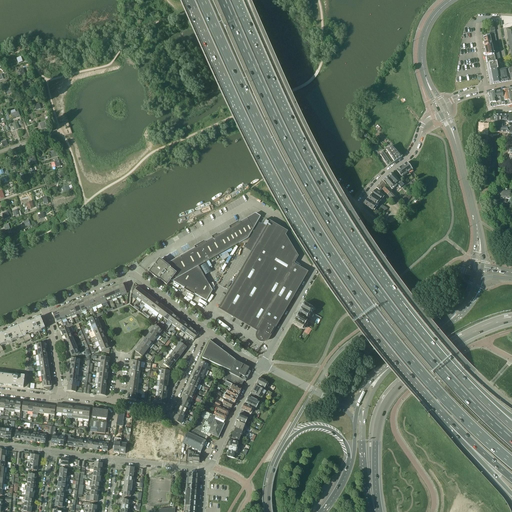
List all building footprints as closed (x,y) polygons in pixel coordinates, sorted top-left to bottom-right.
[(229,32),(231,32),(256,21),(259,19),(260,19),(260,18),(261,17),(261,16),(260,16),(260,15),(259,15),(258,15),(257,15),(228,27),(227,28),(226,29),(226,30),(227,30),(227,31),(227,32),(228,32),(229,32)] [(205,42),(206,42),(223,35),(224,34),(224,33),(224,31),(224,30),(222,30),(221,30),(205,37),(204,38),(203,38),(203,39),(203,40),(204,41),(205,42)] [(491,43),(491,40),(490,38),(490,37),(488,37),(487,36),(483,36),(483,38),(485,47),(492,46),(491,43)] [(493,51),(492,48),(492,46),(485,47),(484,47),(486,57),(487,61),(488,64),(489,64),(495,63),(495,61),(495,59),(494,56),(493,54),(493,51)] [(251,78),(252,78),(277,67),(279,66),(280,65),(280,64),(280,63),(279,62),(278,61),(277,61),(276,62),(249,73),(249,74),(248,75),(248,76),(248,77),(249,78),(250,78),(251,78)] [(499,84),(496,70),(497,69),(497,66),(499,65),(498,64),(499,64),(501,63),(500,61),(495,61),(495,63),(489,64),(493,85),(499,84)] [(510,82),(508,69),(501,70),(499,64),(498,64),(499,65),(497,66),(497,69),(496,70),(499,84),(510,82)] [(227,88),(228,88),(245,81),(245,80),(246,79),(246,78),(245,77),(244,76),(243,76),(226,84),(225,84),(225,85),(224,86),(224,87),(225,87),(225,88),(226,88),(227,88)] [(507,90),(502,91),(505,106),(510,105),(507,90)] [(502,91),(494,93),(496,107),(505,106),(502,91)] [(494,93),(488,94),(488,96),(491,108),(496,107),(494,93)] [(271,125),(272,125),(297,113),(299,112),(299,111),(300,111),(299,110),(299,109),(298,108),(297,108),(296,108),(270,120),(269,121),(269,122),(269,123),(270,124),(271,125)] [(509,127),(508,124),(508,116),(494,116),(495,133),(509,133),(509,127)] [(250,135),(258,131),(266,127),(267,126),(267,125),(267,124),(266,123),(265,123),(264,123),(247,130),(247,131),(246,132),(247,134),(247,135),(248,135),(250,135)] [(401,157),(395,150),(392,146),(386,151),(394,162),(401,157)] [(394,162),(386,151),(380,155),(383,158),(384,160),(383,161),(384,162),(385,163),(388,166),(394,162)] [(407,163),(396,170),(401,178),(412,170),(407,163)] [(402,184),(399,180),(398,181),(391,173),(383,180),(390,189),(394,186),(395,187),(397,185),(400,188),(403,185),(402,184),(403,184),(405,186),(407,184),(404,180),(401,182),(402,183),(402,184)] [(413,180),(405,187),(408,191),(412,189),(417,185),(413,180)] [(382,181),(376,188),(379,191),(382,189),(388,196),(393,192),(382,181)] [(375,190),(371,195),(378,201),(380,202),(380,201),(379,200),(382,196),(375,190)] [(511,194),(511,190),(499,191),(500,204),(511,203),(511,194)] [(393,192),(388,196),(393,201),(397,197),(393,192)] [(371,195),(367,199),(375,206),(376,206),(377,205),(376,204),(378,201),(371,195)] [(363,204),(363,205),(372,211),(375,206),(367,199),(363,204)] [(248,238),(260,217),(261,217),(255,214),(239,223),(248,238)] [(268,339),(307,273),(293,264),(297,257),(284,235),(286,232),(265,220),(262,225),(267,228),(230,291),(229,291),(219,309),(258,331),(257,333),(257,334),(256,334),(256,335),(256,336),(256,337),(257,338),(257,339),(258,340),(258,341),(259,341),(260,342),(261,342),(262,342),(264,342),(265,342),(266,341),(267,341),(267,340),(268,339)] [(248,238),(239,223),(239,222),(229,228),(230,228),(224,232),(233,247),(240,243),(248,239),(248,238)] [(212,237),(212,238),(221,254),(233,247),(224,232),(217,235),(212,237)] [(212,238),(204,243),(214,258),(221,254),(212,238)] [(195,247),(195,248),(204,264),(214,258),(204,243),(204,242),(195,247)] [(160,280),(167,285),(171,280),(174,282),(199,267),(204,264),(195,248),(166,265),(159,260),(156,265),(155,264),(152,267),(153,268),(149,273),(159,281),(160,281),(160,280)] [(199,267),(174,282),(185,289),(184,289),(194,295),(194,294),(206,301),(212,291),(199,267)] [(123,284),(117,286),(122,296),(127,294),(126,292),(127,291),(128,285),(125,285),(123,286),(123,284)] [(117,286),(112,288),(113,289),(117,298),(122,296),(117,286)] [(143,290),(138,287),(137,288),(136,287),(133,287),(132,293),(133,293),(133,294),(137,298),(143,290)] [(113,289),(108,291),(112,300),(117,298),(113,289)] [(143,290),(137,298),(142,301),(147,294),(148,293),(143,290)] [(108,291),(103,293),(107,302),(112,300),(108,291)] [(103,292),(97,294),(102,304),(107,302),(103,293),(103,292)] [(97,294),(92,296),(93,297),(97,306),(102,304),(97,294)] [(151,297),(147,294),(142,301),(146,304),(151,297)] [(93,297),(88,299),(91,308),(97,306),(93,297)] [(155,301),(151,297),(146,304),(150,307),(155,301)] [(88,299),(83,301),(83,302),(86,310),(91,308),(88,299)] [(82,300),(77,303),(81,312),(86,310),(83,302),(83,301),(82,300)] [(160,303),(156,300),(155,301),(150,307),(154,311),(160,303)] [(304,302),(301,307),(309,312),(312,306),(304,302)] [(77,303),(72,305),(72,306),(73,306),(76,315),(81,312),(77,303)] [(165,307),(160,303),(154,311),(159,314),(164,307),(164,308),(165,307)] [(72,306),(68,308),(71,317),(76,315),(73,306),(72,306)] [(168,311),(164,308),(164,307),(159,314),(163,317),(168,311)] [(301,307),(298,312),(306,317),(309,312),(301,307)] [(68,308),(63,310),(66,319),(71,317),(68,308)] [(63,309),(57,311),(61,321),(66,319),(63,310),(63,309)] [(57,311),(52,313),(56,323),(61,321),(57,311)] [(172,314),(168,311),(163,317),(168,321),(173,314),(172,314)] [(178,316),(173,313),(172,314),(173,314),(168,321),(172,324),(178,316)] [(154,320),(156,317),(152,314),(148,319),(153,322),(154,320)] [(307,320),(297,314),(295,319),(304,325),(307,326),(308,324),(307,324),(308,322),(307,321),(307,320)] [(182,320),(178,316),(172,324),(176,327),(181,321),(182,320)] [(35,322),(31,323),(30,323),(30,322),(18,327),(25,342),(27,341),(27,340),(31,338),(29,334),(41,329),(42,330),(45,329),(41,318),(35,320),(35,321),(35,322)] [(97,318),(89,321),(91,327),(99,323),(97,318)] [(295,319),(292,323),(292,324),(302,329),(304,325),(295,319)] [(185,324),(181,321),(176,327),(180,331),(185,324)] [(99,323),(91,327),(94,332),(101,328),(99,323)] [(190,327),(185,324),(180,331),(185,334),(190,327)] [(155,326),(152,330),(159,335),(162,331),(155,326)] [(195,330),(190,326),(190,327),(185,334),(189,337),(195,330)] [(7,333),(3,335),(2,334),(0,334),(0,351),(3,350),(1,346),(16,339),(18,344),(22,342),(22,343),(25,342),(18,327),(7,332),(7,333)] [(72,327),(69,328),(61,331),(63,337),(71,333),(73,333),(71,328),(72,327)] [(101,328),(94,332),(96,337),(103,333),(101,328)] [(152,330),(149,334),(155,339),(159,335),(152,330)] [(199,333),(195,330),(189,337),(193,341),(199,333)] [(73,338),(71,333),(63,337),(65,342),(73,338)] [(103,333),(96,337),(98,342),(105,338),(103,333)] [(149,334),(145,339),(152,344),(155,339),(149,334)] [(73,338),(65,342),(67,347),(75,343),(73,338)] [(105,338),(98,342),(100,346),(107,343),(105,338)] [(145,339),(142,343),(149,348),(152,344),(145,339)] [(237,362),(210,341),(202,358),(227,370),(226,372),(231,375),(237,362)] [(67,347),(69,351),(69,352),(77,348),(75,343),(67,347)] [(107,343),(100,346),(102,352),(103,351),(103,353),(109,354),(109,351),(109,349),(111,348),(108,343),(107,343)] [(142,343),(139,347),(145,352),(149,348),(142,343)] [(187,348),(180,343),(177,347),(183,352),(187,348)] [(138,346),(134,351),(136,352),(135,354),(135,357),(140,358),(141,356),(142,357),(145,352),(139,347),(138,346)] [(183,352),(177,347),(173,351),(180,356),(183,352)] [(77,348),(69,352),(69,351),(68,352),(70,357),(79,354),(77,348)] [(180,356),(173,351),(170,356),(177,361),(180,356)] [(177,361),(170,356),(167,360),(173,365),(174,365),(177,361)] [(173,365),(167,360),(163,364),(171,370),(174,366),(174,365),(173,365)] [(200,361),(198,366),(206,370),(208,365),(200,361)] [(249,368),(237,362),(231,375),(244,381),(245,382),(249,375),(247,374),(249,372),(250,373),(250,372),(248,370),(249,368)] [(198,366),(196,371),(203,375),(206,370),(198,366)] [(21,377),(8,375),(8,371),(4,371),(4,370),(0,369),(0,384),(12,386),(13,385),(17,386),(17,387),(23,388),(25,376),(21,376),(21,377)] [(196,371),(194,376),(201,380),(203,375),(196,371)] [(244,381),(231,375),(226,372),(222,380),(226,382),(239,389),(244,381)] [(194,376),(191,381),(199,385),(201,380),(194,376)] [(258,379),(258,380),(258,381),(256,384),(264,388),(267,383),(259,378),(259,379),(258,379)] [(50,381),(42,382),(43,388),(44,388),(44,389),(49,391),(51,388),(50,387),(51,387),(50,381)] [(191,381),(189,386),(197,390),(199,385),(191,381)] [(239,389),(226,382),(224,384),(230,387),(229,390),(239,395),(241,390),(239,389)] [(251,393),(261,399),(265,391),(255,385),(251,393)] [(189,386),(187,391),(194,394),(197,390),(189,386)] [(239,395),(229,390),(227,389),(227,390),(228,391),(226,394),(237,399),(239,395)] [(187,391),(184,396),(192,399),(194,394),(187,391)] [(237,399),(226,394),(225,393),(224,395),(226,395),(224,399),(234,404),(237,399)] [(184,396),(182,401),(190,404),(192,399),(184,396)] [(245,403),(256,408),(259,402),(249,397),(245,403)] [(231,408),(232,408),(232,407),(233,406),(233,405),(233,404),(225,400),(223,404),(224,405),(222,408),(228,411),(230,408),(231,409),(231,408)] [(182,401),(180,406),(187,409),(190,404),(182,401)] [(241,412),(242,413),(243,411),(251,415),(254,409),(244,404),(241,412)] [(180,406),(178,411),(185,414),(187,409),(180,406)] [(227,417),(229,412),(218,407),(217,409),(218,409),(217,412),(227,417)] [(108,411),(93,409),(90,432),(105,434),(108,411)] [(178,411),(175,416),(183,419),(185,414),(178,411)] [(218,438),(225,424),(224,424),(225,421),(213,416),(203,411),(194,430),(192,435),(206,441),(208,437),(209,437),(210,436),(211,435),(218,438)] [(227,417),(217,412),(215,414),(214,414),(213,416),(225,421),(227,417)] [(245,424),(248,418),(240,414),(237,420),(245,424)] [(175,416),(173,421),(181,424),(183,419),(175,416)] [(238,422),(236,428),(242,431),(244,425),(238,422)] [(57,445),(58,436),(55,436),(56,431),(53,431),(54,427),(49,426),(48,435),(52,435),(51,444),(57,445)] [(175,459),(177,427),(162,426),(159,457),(175,459)] [(201,452),(206,441),(192,435),(187,433),(183,431),(182,436),(185,437),(182,443),(187,445),(201,452)] [(63,446),(64,438),(66,438),(66,437),(67,435),(67,434),(65,434),(65,435),(62,435),(62,437),(58,436),(57,445),(63,446)] [(194,452),(191,452),(191,451),(187,450),(186,462),(189,463),(197,463),(199,463),(199,462),(199,455),(194,455),(194,452)] [(234,456),(235,453),(228,451),(227,454),(228,454),(227,456),(228,457),(233,458),(237,460),(238,458),(234,456)]
